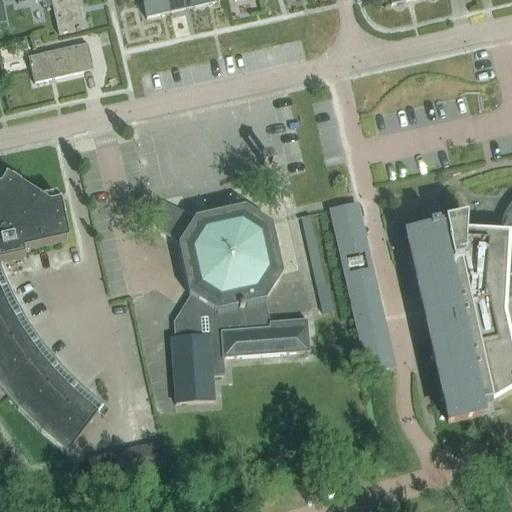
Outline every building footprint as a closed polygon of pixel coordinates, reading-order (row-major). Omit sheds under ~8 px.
[(77,0),(16,0),(18,5),(42,0),(44,9),(52,7),(58,36),(84,30),(77,0)] [(141,0),(146,20),(171,14),(167,0),(141,0)] [(167,0),(171,14),(194,9),(191,0),(167,0)] [(191,0),(194,9),(218,4),(217,0),(191,0)] [(52,47),(54,54),(28,59),(33,86),(94,73),(88,46),(63,52),(62,45),(52,47)] [(59,203),(48,205),(5,178),(0,185),(0,389),(12,405),(38,431),(66,455),(97,415),(103,420),(108,412),(84,393),(62,371),(42,347),(24,321),(9,294),(0,271),(0,264),(24,259),(23,252),(68,242),(59,203)] [(511,203),(506,212),(501,224),(498,237),(465,235),(466,218),(443,223),(445,229),(439,230),(438,224),(428,227),(429,232),(405,237),(426,329),(448,425),(481,418),(479,407),(491,404),(491,405),(511,392),(511,356),(506,329),(511,327),(511,203)] [(189,296),(190,297),(173,324),(174,340),(171,340),(175,406),(214,404),(212,379),(224,378),(223,360),(309,354),(307,322),(270,325),(265,303),(283,276),(272,226),(245,209),(195,220),(163,206),(151,224),(178,248),(189,296)] [(369,376),(392,371),(354,208),(331,213),(369,376)] [(92,484),(166,468),(160,444),(87,460),(92,484)]
